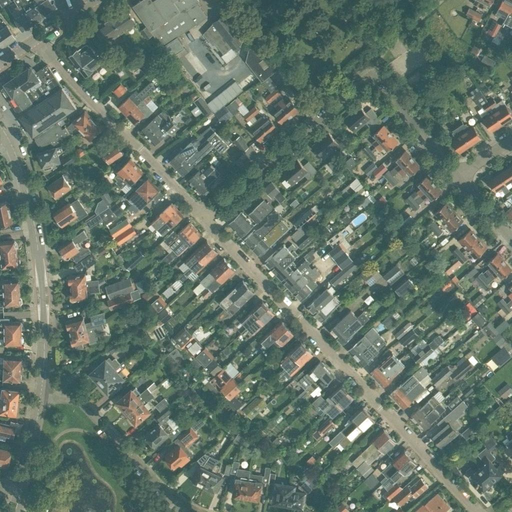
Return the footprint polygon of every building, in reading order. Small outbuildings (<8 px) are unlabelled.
[(13,0),(15,2),(14,2),(15,2),(19,9),(21,7),(29,18),(31,16),(35,23),(42,18),(31,1),(26,4),(22,0),(13,0)] [(22,0),(26,4),(31,1),(42,18),(57,9),(58,5),(54,0),(22,0)] [(149,0),(148,1),(147,0),(142,0),(133,6),(151,30),(166,20),(152,0),(149,0)] [(197,25),(208,17),(197,4),(199,2),(197,0),(173,0),(181,11),(166,20),(151,30),(163,47),(171,57),(185,48),(177,37),(196,24),(197,25)] [(152,0),(166,20),(181,11),(173,0),(152,0)] [(491,6),(493,0),(481,0),(478,6),(483,9),(486,3),(491,6)] [(505,20),(511,6),(511,1),(508,0),(502,0),(502,1),(499,7),(498,9),(498,10),(495,15),(505,20)] [(19,9),(15,2),(14,2),(8,7),(12,13),(14,12),(15,14),(13,16),(14,18),(13,18),(21,30),(23,31),(35,23),(31,16),(29,18),(21,7),(19,9)] [(511,6),(505,20),(502,25),(501,25),(495,36),(502,39),(507,28),(508,28),(510,24),(511,25),(511,6)] [(137,22),(127,8),(117,15),(117,14),(111,18),(121,33),(137,22)] [(472,18),(476,11),(469,8),(466,14),(472,18)] [(479,21),(482,15),(476,11),(472,18),(479,21)] [(237,54),(234,49),(241,43),(236,36),(241,31),(226,12),(213,23),(203,33),(213,46),(216,44),(224,54),(221,56),(226,63),(237,54)] [(0,16),(0,42),(2,46),(15,37),(7,25),(3,20),(1,16),(0,16)] [(106,43),(121,33),(111,18),(106,22),(96,29),(100,35),(93,40),(99,48),(106,43)] [(501,25),(494,21),(488,32),(495,36),(501,25)] [(147,39),(153,34),(146,26),(141,31),(147,39)] [(268,76),(281,67),(260,40),(249,49),(246,61),(262,81),(268,76)] [(90,47),(89,44),(86,44),(78,50),(70,56),(86,76),(94,70),(93,70),(103,62),(91,46),(90,47)] [(106,54),(112,63),(118,59),(112,50),(106,54)] [(496,61),(485,55),(482,60),(493,67),(496,61)] [(112,63),(118,72),(124,68),(118,59),(112,63)] [(62,86),(48,65),(35,73),(32,68),(29,68),(22,73),(31,85),(34,83),(40,93),(37,95),(41,100),(62,86)] [(31,85),(22,73),(16,77),(29,97),(36,92),(37,95),(40,93),(34,83),(31,85)] [(277,88),(268,76),(262,81),(271,93),(277,88)] [(18,112),(33,102),(29,97),(16,77),(5,84),(8,89),(5,92),(15,106),(14,107),(18,112)] [(179,94),(191,84),(186,79),(175,89),(179,94)] [(236,81),(231,85),(239,94),(243,90),(236,81)] [(119,106),(127,115),(148,96),(156,88),(151,83),(140,94),(136,90),(125,101),(124,100),(123,101),(124,102),(119,106)] [(120,96),(127,90),(121,84),(115,90),(120,96)] [(231,85),(226,89),(234,98),(239,94),(231,85)] [(63,129),(57,121),(77,108),(63,87),(20,116),(33,137),(34,136),(42,148),(52,142),(54,145),(63,139),(63,138),(70,133),(65,127),(63,129)] [(281,93),(277,88),(271,93),(275,98),(281,93)] [(492,107),(489,103),(488,103),(478,88),(470,93),(472,96),(471,97),(473,101),(475,100),(480,108),(483,106),(486,111),(480,114),(492,131),(503,124),(495,112),(492,107)] [(226,89),(222,92),(229,102),(234,98),(226,89)] [(193,100),(200,95),(196,91),(189,96),(193,100)] [(222,92),(217,96),(225,105),(229,102),(222,92)] [(271,93),(265,98),(270,103),(275,98),(271,93)] [(200,96),(200,95),(193,100),(206,117),(213,112),(205,101),(201,96),(200,96)] [(148,96),(127,115),(135,124),(141,119),(143,121),(154,111),(147,104),(152,99),(148,96)] [(217,96),(212,100),(220,109),(225,105),(217,96)] [(239,111),(236,107),(241,103),(237,98),(226,107),(231,113),(233,115),(239,111)] [(279,102),(291,117),(300,110),(291,100),(287,103),(283,99),(279,102)] [(494,99),(489,103),(492,107),(497,104),(494,99)] [(215,113),(220,109),(212,100),(208,104),(215,113)] [(291,117),(279,102),(275,106),(278,110),(274,114),(283,124),(291,117)] [(225,105),(215,114),(223,124),(233,115),(231,113),(226,107),(225,105)] [(495,112),(503,124),(511,117),(511,113),(506,105),(495,112)] [(255,106),(250,111),(254,116),(259,111),(255,106)] [(366,113),(360,106),(344,120),(355,132),(366,123),(370,127),(380,119),(371,108),(366,113)] [(94,120),(85,111),(78,118),(77,118),(72,122),(72,123),(68,127),(72,131),(77,126),(82,132),(94,120)] [(170,118),(163,111),(159,115),(155,118),(141,130),(148,138),(170,118)] [(248,121),(254,116),(250,111),(244,116),(248,121)] [(262,117),(258,120),(270,135),(278,128),(270,118),(266,121),(262,117)] [(172,134),(179,128),(170,118),(148,138),(155,145),(170,131),(172,134)] [(90,142),(96,137),(95,137),(103,130),(94,120),(82,132),(87,137),(86,138),(90,142)] [(257,128),(253,132),(262,142),(270,135),(258,120),(253,124),(257,128)] [(465,125),(462,121),(456,124),(471,145),(482,138),(474,126),(470,129),(466,124),(465,125)] [(460,153),(471,145),(456,124),(451,128),(454,132),(453,133),(456,138),(452,141),(460,153)] [(376,147),(391,134),(383,126),(373,135),(377,139),(373,143),(376,147)] [(177,168),(212,134),(215,131),(212,128),(210,127),(198,139),(191,141),(183,150),(182,149),(179,153),(176,150),(169,157),(171,160),(170,161),(177,168)] [(216,133),(215,131),(212,134),(177,168),(183,175),(199,160),(199,159),(204,155),(214,145),(221,152),(228,145),(216,133)] [(335,139),(329,133),(313,146),(323,158),(336,148),(340,153),(349,145),(340,135),(335,139)] [(388,151),(398,142),(391,134),(376,147),(380,151),(385,147),(388,151)] [(243,152),(249,147),(240,136),(234,141),(243,152)] [(103,158),(106,162),(108,161),(110,163),(124,154),(118,145),(104,154),(105,156),(103,158)] [(368,155),(372,151),(367,145),(357,154),(362,159),(367,154),(368,155)] [(52,168),(51,164),(60,161),(58,154),(63,152),(61,147),(39,153),(43,166),(44,166),(45,170),(52,168)] [(81,154),(84,152),(81,148),(78,150),(77,148),(73,151),(77,157),(81,154)] [(65,166),(77,158),(72,151),(61,159),(65,166)] [(372,160),(376,156),(372,151),(368,155),(372,160)] [(399,171),(413,159),(406,151),(396,159),(399,163),(395,167),(399,171)] [(244,171),(253,162),(244,153),(235,162),(244,171)] [(345,164),(350,170),(357,164),(352,157),(345,164)] [(118,184),(122,179),(137,166),(131,159),(117,172),(119,174),(115,178),(118,181),(116,182),(118,184)] [(303,166),(298,159),(282,172),(292,185),(304,174),(308,179),(318,172),(309,161),(303,166)] [(333,159),(328,164),(332,168),(338,163),(333,159)] [(410,176),(420,167),(413,159),(399,171),(402,176),(407,172),(410,176)] [(195,187),(216,167),(210,161),(201,169),(189,180),(195,187)] [(368,175),(378,167),(373,162),(364,171),(368,175)] [(221,163),(216,167),(220,172),(225,168),(221,163)] [(378,177),(387,169),(383,164),(374,171),(378,177)] [(130,185),(143,172),(137,166),(122,179),(118,184),(122,188),(128,183),(130,185)] [(205,196),(210,191),(207,188),(214,182),(213,182),(222,174),(220,172),(216,167),(195,187),(201,194),(202,193),(205,196)] [(509,189),(511,186),(511,184),(510,181),(511,180),(511,171),(509,167),(499,174),(506,184),(509,189)] [(388,180),(394,176),(388,170),(383,175),(388,180)] [(57,197),(71,187),(67,180),(71,177),(68,172),(64,176),(49,186),(57,197)] [(511,193),(509,189),(506,184),(499,174),(489,181),(495,191),(501,187),(506,194),(505,194),(508,199),(511,196),(511,193)] [(411,205),(435,183),(427,175),(418,184),(421,188),(417,192),(421,196),(416,201),(411,195),(406,200),(411,205)] [(394,176),(388,180),(393,186),(398,181),(394,176)] [(126,197),(133,204),(135,203),(154,184),(149,178),(136,190),(135,188),(126,197)] [(357,192),(364,186),(357,178),(350,184),(357,192)] [(90,191),(95,187),(91,181),(86,185),(90,191)] [(286,198),(272,182),(264,189),(272,198),(274,196),(281,203),(286,198)] [(433,200),(442,192),(435,183),(411,205),(416,211),(421,206),(419,205),(424,200),(429,196),(433,200)] [(156,201),(163,195),(159,191),(160,190),(154,184),(135,203),(133,204),(129,208),(132,211),(134,210),(136,212),(140,208),(141,208),(153,197),(156,201)] [(101,195),(103,198),(108,204),(113,200),(108,193),(107,191),(101,195)] [(382,195),(377,200),(382,206),(387,201),(382,195)] [(367,197),(361,202),(366,208),(372,203),(370,200),(367,197)] [(70,204),(69,203),(55,213),(58,218),(57,221),(60,225),(63,225),(77,216),(79,220),(88,214),(78,198),(70,204)] [(103,200),(99,203),(95,212),(97,215),(99,214),(108,208),(103,200)] [(257,223),(273,210),(264,200),(260,204),(249,214),(257,223)] [(379,211),(382,207),(376,200),(373,203),(379,211)] [(0,214),(9,212),(7,201),(0,203),(0,214)] [(116,203),(110,208),(117,216),(123,211),(116,203)] [(172,203),(151,223),(157,229),(158,229),(178,209),(177,208),(178,207),(175,204),(174,204),(172,203)] [(444,222),(455,212),(446,203),(435,213),(444,222)] [(106,224),(117,217),(109,207),(108,208),(99,214),(102,219),(106,224)] [(313,207),(304,215),(308,220),(317,212),(313,207)] [(178,209),(158,229),(164,235),(184,215),(182,214),(183,212),(181,210),(179,210),(178,209)] [(252,248),(274,227),(274,226),(283,218),(275,210),(268,216),(269,220),(261,227),(256,231),(255,230),(244,240),(252,248)] [(12,223),(9,212),(0,214),(0,225),(1,229),(9,227),(9,223),(12,223)] [(241,236),(254,225),(241,212),(229,223),(241,236)] [(452,231),(463,221),(455,212),(444,222),(452,231)] [(380,221),(384,219),(379,213),(376,216),(380,221)] [(90,227),(102,219),(99,214),(97,215),(86,222),(90,227)] [(346,224),(351,219),(346,214),(341,219),(346,224)] [(115,237),(132,226),(127,218),(110,230),(115,237)] [(433,231),(439,226),(434,221),(428,225),(433,231)] [(170,252),(196,228),(190,222),(175,237),(171,233),(161,243),(170,252)] [(303,225),(291,236),(297,242),(309,232),(303,225)] [(120,244),(137,233),(132,226),(115,237),(116,239),(120,244)] [(438,236),(443,231),(439,226),(433,231),(438,236)] [(260,256),(282,235),(274,227),(252,248),(260,256)] [(189,246),(202,234),(196,228),(170,252),(167,255),(160,263),(164,267),(182,250),(183,251),(189,246)] [(468,249),(479,239),(471,229),(459,239),(468,249)] [(84,230),(60,247),(63,251),(61,254),(64,258),(67,258),(68,257),(69,258),(71,256),(70,256),(72,255),(77,262),(91,251),(89,248),(82,247),(79,248),(76,244),(86,238),(83,234),(85,232),(84,230)] [(334,248),(339,244),(346,238),(340,231),(328,240),(334,248)] [(310,232),(298,243),(303,249),(315,238),(310,232)] [(103,238),(97,242),(100,246),(106,243),(103,238)] [(476,258),(487,248),(479,239),(468,249),(476,258)] [(0,255),(16,253),(15,248),(16,246),(16,243),(14,241),(14,240),(0,242),(0,255)] [(192,266),(213,246),(207,240),(194,252),(195,253),(193,255),(192,254),(185,261),(191,267),(192,266)] [(288,248),(284,244),(277,251),(276,251),(265,261),(271,268),(286,254),(288,257),(292,252),(288,248)] [(286,254),(271,268),(277,274),(289,264),(292,260),(299,255),(295,250),(297,248),(293,244),(288,248),(292,252),(288,257),(286,254)] [(342,247),(339,244),(334,248),(328,252),(334,259),(344,250),(347,248),(344,245),(342,247)] [(415,254),(422,248),(418,244),(411,250),(415,254)] [(197,273),(206,264),(219,252),(213,246),(192,266),(191,267),(179,278),(183,282),(189,276),(188,275),(194,270),(197,273)] [(452,252),(457,258),(462,253),(457,247),(452,252)] [(133,267),(145,256),(140,250),(128,261),(133,267)] [(345,251),(344,250),(334,259),(342,269),(353,260),(345,251)] [(16,258),(16,253),(0,255),(0,267),(1,268),(1,269),(18,266),(17,265),(19,263),(18,260),(16,258)] [(87,266),(97,259),(93,253),(83,260),(87,266)] [(296,264),(292,260),(289,264),(277,274),(283,281),(298,267),(299,269),(304,265),(302,262),(307,258),(310,255),(308,253),(296,264)] [(467,259),(462,253),(457,258),(462,263),(467,259)] [(480,284),(505,262),(497,253),(488,262),(491,266),(487,270),(482,275),(480,274),(475,278),(480,284)] [(414,266),(418,262),(414,257),(410,261),(414,266)] [(207,286),(230,264),(224,258),(212,270),(213,271),(202,281),(207,286)] [(283,281),(289,287),(304,272),(311,267),(309,265),(311,263),(307,258),(302,262),(304,265),(299,269),(298,267),(283,281)] [(335,284),(360,263),(356,258),(331,280),(335,284)] [(431,260),(425,265),(431,271),(436,266),(431,260)] [(449,275),(462,264),(459,260),(445,271),(449,275)] [(502,278),(511,270),(505,262),(480,284),(485,289),(490,285),(489,283),(499,274),(502,278)] [(391,284),(404,272),(397,263),(383,275),(391,284)] [(223,282),(236,270),(230,264),(207,286),(201,292),(206,298),(223,282)] [(371,285),(383,276),(373,264),(362,274),(371,285)] [(313,270),(311,267),(304,272),(289,287),(295,293),(310,279),(308,277),(312,273),(316,278),(321,274),(315,268),(313,270)] [(470,277),(478,271),(475,267),(467,274),(470,277)] [(138,268),(130,272),(134,280),(142,276),(138,268)] [(313,283),(312,282),(316,278),(312,273),(308,277),(310,279),(295,293),(301,300),(318,284),(315,282),(313,283)] [(70,283),(70,288),(95,286),(100,285),(99,281),(99,279),(86,281),(86,274),(69,275),(69,276),(68,278),(68,282),(70,283)] [(451,279),(455,284),(459,280),(455,275),(451,279)] [(394,288),(402,297),(416,286),(408,276),(394,288)] [(110,297),(110,298),(135,290),(130,277),(106,286),(110,297)] [(140,293),(150,287),(145,278),(135,282),(138,288),(138,289),(140,293)] [(19,280),(19,279),(2,280),(0,279),(0,292),(19,292),(19,287),(20,285),(20,282),(19,280)] [(226,308),(249,286),(243,280),(220,302),(226,308)] [(446,293),(454,286),(448,280),(440,287),(446,293)] [(95,286),(70,288),(71,292),(70,294),(70,298),(72,299),(72,300),(89,298),(88,292),(100,291),(100,285),(95,286)] [(152,286),(142,295),(150,304),(160,295),(161,295),(152,286)] [(232,314),(241,306),(255,293),(249,286),(226,308),(232,314)] [(140,293),(138,289),(138,288),(135,290),(110,298),(108,299),(111,309),(134,301),(133,300),(141,297),(140,293)] [(314,314),(332,297),(334,295),(327,288),(318,297),(307,307),(314,314)] [(21,299),(19,297),(19,292),(0,292),(0,305),(3,305),(20,305),(20,304),(21,302),(21,299)] [(477,307),(486,298),(482,293),(474,300),(476,303),(475,304),(477,307)] [(160,295),(150,304),(157,312),(167,303),(160,295)] [(321,321),(331,312),(341,303),(334,295),(332,297),(314,314),(321,321)] [(502,308),(507,304),(502,298),(497,303),(502,308)] [(511,299),(507,304),(502,308),(498,311),(503,317),(507,313),(507,314),(511,309),(510,307),(511,305),(511,299)] [(249,325),(269,307),(268,307),(268,305),(266,303),(265,303),(262,300),(251,311),(253,313),(252,314),(250,312),(241,320),(247,327),(249,325)] [(459,311),(467,319),(475,311),(468,303),(459,311)] [(164,323),(173,316),(165,307),(157,314),(158,315),(155,316),(161,325),(164,323)] [(254,334),(275,314),(269,307),(249,325),(247,327),(254,334)] [(348,327),(351,325),(350,324),(357,317),(351,310),(330,330),(336,337),(347,326),(348,327)] [(482,328),(488,323),(486,321),(487,320),(478,311),(471,318),(479,327),(480,326),(481,328),(482,328)] [(364,324),(363,324),(369,319),(363,312),(357,317),(350,324),(351,325),(348,327),(347,326),(336,337),(343,344),(364,324)] [(99,324),(106,321),(104,313),(91,316),(93,321),(85,323),(83,316),(67,321),(67,322),(66,324),(67,327),(69,328),(70,333),(99,324)] [(388,329),(398,320),(392,313),(382,321),(382,322),(374,329),(380,335),(388,328),(388,329)] [(146,326),(148,329),(158,323),(154,316),(149,318),(152,322),(146,326)] [(90,343),(98,341),(96,331),(104,329),(102,323),(106,322),(106,321),(99,324),(70,333),(72,338),(71,340),(72,343),(73,344),(74,345),(75,349),(83,347),(82,343),(89,341),(90,343)] [(259,342),(266,349),(288,327),(286,325),(286,324),(284,322),(282,322),(281,321),(270,331),(272,334),(271,335),(269,333),(259,342)] [(493,337),(499,332),(496,327),(490,321),(488,323),(482,328),(489,335),(490,334),(493,337)] [(20,322),(3,322),(3,328),(0,327),(0,332),(21,332),(20,330),(21,330),(23,328),(23,325),(21,322),(20,322)] [(399,339),(413,327),(409,322),(395,334),(399,339)] [(154,343),(166,335),(160,325),(148,332),(154,343)] [(191,334),(184,326),(173,336),(174,337),(172,339),(181,350),(194,338),(194,337),(201,331),(198,328),(191,334)] [(283,345),(294,334),(288,327),(266,349),(270,353),(281,343),(283,345)] [(21,336),(21,332),(0,332),(0,337),(3,338),(3,344),(21,344),(23,341),(23,338),(21,336)] [(494,337),(500,345),(506,340),(499,332),(494,337)] [(409,333),(399,341),(404,347),(414,338),(409,333)] [(372,343),(365,335),(360,340),(359,340),(348,350),(356,358),(372,343)] [(386,339),(382,335),(377,339),(376,338),(372,343),(356,358),(363,366),(379,350),(377,348),(382,344),(381,343),(386,339)] [(427,356),(433,351),(434,350),(433,349),(444,340),(439,335),(413,357),(418,363),(422,360),(427,356)] [(203,348),(204,348),(194,338),(181,350),(190,361),(203,348)] [(255,339),(248,346),(252,349),(257,344),(256,343),(257,342),(255,339)] [(283,361),(281,363),(285,368),(307,347),(301,341),(281,360),(283,361)] [(503,348),(492,357),(500,366),(511,355),(511,354),(509,350),(505,346),(503,348)] [(285,368),(273,379),(276,382),(277,382),(278,382),(279,382),(280,381),(281,381),(286,375),(287,376),(300,363),(302,365),(314,355),(307,347),(285,368)] [(173,357),(179,352),(176,348),(170,353),(173,357)] [(204,367),(206,365),(213,359),(203,348),(190,361),(198,369),(202,364),(204,367)] [(430,360),(437,355),(433,351),(427,356),(430,360)] [(456,380),(478,361),(473,356),(468,360),(460,367),(451,375),(456,380)] [(465,356),(457,363),(460,367),(468,360),(465,356)] [(21,358),(4,357),(0,357),(0,369),(20,370),(20,366),(22,364),(22,360),(20,358),(21,358)] [(112,361),(109,358),(107,360),(106,360),(91,374),(99,383),(120,364),(115,359),(112,361)] [(216,376),(223,368),(214,358),(213,359),(206,365),(216,376)] [(392,367),(385,359),(370,373),(377,381),(392,367)] [(108,393),(124,379),(123,379),(127,376),(122,370),(124,369),(123,368),(128,364),(125,360),(120,364),(99,383),(108,393)] [(405,367),(399,360),(392,367),(377,381),(383,387),(395,377),(394,377),(405,367)] [(327,369),(320,361),(308,373),(309,374),(307,375),(306,374),(299,382),(306,389),(327,369)] [(448,376),(453,372),(447,366),(443,370),(442,369),(431,379),(437,386),(448,376)] [(221,388),(233,376),(225,367),(223,368),(216,376),(212,379),(221,388)] [(20,382),(20,381),(21,379),(22,375),(20,373),(20,370),(0,369),(0,373),(3,374),(3,381),(20,382)] [(131,382),(141,374),(137,369),(127,377),(131,382)] [(322,388),(334,376),(327,369),(306,389),(299,396),(302,400),(310,393),(310,394),(316,388),(315,387),(319,384),(322,388)] [(410,389),(420,381),(413,374),(402,384),(401,384),(390,395),(397,402),(410,389)] [(233,378),(221,389),(231,399),(243,388),(233,378)] [(404,409),(415,398),(414,397),(425,387),(420,381),(410,389),(397,402),(404,409)] [(127,412),(154,390),(154,389),(157,386),(154,382),(141,393),(136,388),(133,391),(132,390),(118,402),(119,403),(117,404),(122,409),(123,408),(127,412)] [(511,391),(511,388),(507,383),(498,391),(504,399),(511,391)] [(326,411),(348,391),(342,384),(325,400),(321,395),(312,403),(317,408),(319,406),(325,412),(326,411)] [(19,397),(20,393),(18,391),(0,388),(0,400),(4,401),(17,403),(17,399),(19,397)] [(136,423),(150,412),(150,411),(153,408),(148,401),(154,396),(154,395),(157,393),(154,390),(127,412),(131,417),(130,418),(134,424),(136,422),(136,423)] [(333,418),(343,408),(354,398),(348,391),(326,411),(333,418)] [(236,396),(230,402),(238,411),(244,406),(236,396)] [(432,410),(439,403),(440,402),(434,396),(422,406),(410,416),(417,423),(432,410)] [(163,411),(170,405),(171,405),(165,398),(155,405),(156,406),(161,412),(163,411)] [(0,412),(15,414),(17,412),(18,409),(16,406),(17,403),(4,401),(0,400),(0,412)] [(254,400),(243,410),(251,419),(265,406),(262,400),(254,400)] [(452,419),(467,406),(463,401),(452,410),(448,414),(452,419)] [(417,423),(424,430),(437,418),(436,417),(445,408),(440,402),(439,403),(432,410),(417,423)] [(287,414),(294,409),(293,407),(290,404),(283,410),(287,414)] [(170,406),(170,405),(163,411),(161,412),(155,418),(160,424),(145,436),(149,441),(148,442),(152,446),(153,446),(154,447),(163,440),(165,440),(169,437),(169,434),(175,430),(167,421),(170,418),(169,417),(175,412),(170,406)] [(341,441),(350,432),(369,414),(363,406),(351,417),(347,421),(349,423),(336,435),(341,441)] [(364,431),(375,420),(369,414),(350,432),(341,441),(339,442),(345,448),(360,434),(358,432),(362,429),(364,431)] [(448,422),(452,419),(448,414),(438,423),(442,427),(432,436),(442,447),(458,433),(448,422)] [(330,417),(317,429),(323,435),(335,423),(330,417)] [(12,438),(15,426),(0,422),(0,439),(5,440),(5,437),(12,438)] [(181,466),(189,459),(188,457),(192,454),(186,447),(198,436),(190,427),(177,438),(181,443),(165,456),(165,457),(174,468),(175,467),(178,464),(180,466),(181,466)] [(263,438),(267,434),(262,429),(258,433),(263,438)] [(366,460),(391,436),(384,429),(372,439),(374,441),(352,462),(357,467),(365,459),(366,460)] [(239,445),(244,436),(239,433),(233,441),(239,445)] [(495,448),(499,445),(490,435),(486,438),(495,448)] [(385,453),(396,442),(391,436),(366,460),(357,468),(365,477),(374,469),(369,464),(376,457),(383,451),(385,453)] [(277,438),(271,443),(276,447),(281,442),(277,438)] [(486,447),(477,454),(482,460),(483,459),(485,461),(484,462),(485,464),(481,468),(492,482),(505,471),(499,465),(497,467),(492,461),(496,457),(491,451),(495,448),(486,438),(483,441),(486,445),(485,445),(486,447)] [(0,466),(5,468),(6,465),(7,465),(10,451),(0,448),(0,466)] [(386,476),(388,479),(411,457),(404,451),(393,461),(389,465),(391,467),(384,474),(386,476)] [(204,486),(213,469),(216,464),(219,460),(205,453),(197,460),(201,464),(193,481),(204,486)] [(313,456),(307,461),(311,465),(317,460),(313,456)] [(411,457),(388,479),(393,484),(404,473),(406,475),(407,476),(409,476),(412,473),(412,471),(411,470),(417,464),(411,457)] [(245,497),(249,473),(250,471),(239,469),(240,462),(234,461),(231,473),(237,474),(237,477),(236,477),(233,495),(245,497)] [(216,492),(223,477),(217,474),(220,466),(216,464),(213,469),(204,486),(216,492)] [(225,473),(230,475),(233,465),(227,464),(225,473)] [(460,478),(463,475),(455,465),(451,468),(460,478)] [(492,482),(481,468),(476,472),(474,469),(473,470),(471,468),(467,471),(477,483),(476,483),(477,484),(475,486),(480,492),(492,482)] [(259,500),(262,482),(249,479),(251,471),(250,471),(249,473),(245,497),(259,500)] [(314,477),(308,471),(302,477),(308,483),(314,477)] [(330,472),(325,477),(328,481),(334,475),(330,472)] [(369,485),(376,479),(371,474),(364,480),(369,485)] [(388,479),(386,476),(378,483),(381,486),(388,479)] [(408,486),(394,498),(401,506),(409,499),(411,501),(428,486),(421,479),(410,488),(408,486)] [(390,499),(403,488),(397,482),(378,499),(383,504),(389,498),(390,499)] [(308,493),(310,491),(303,483),(301,485),(300,486),(308,493)] [(286,504),(289,486),(277,484),(275,502),(280,503),(281,505),(284,506),(286,504)] [(303,507),(305,493),(294,492),(294,487),(289,486),(286,504),(303,507)] [(444,511),(445,511),(442,507),(446,504),(437,494),(416,511),(444,511)] [(333,511),(347,511),(349,510),(342,502),(333,511)]
